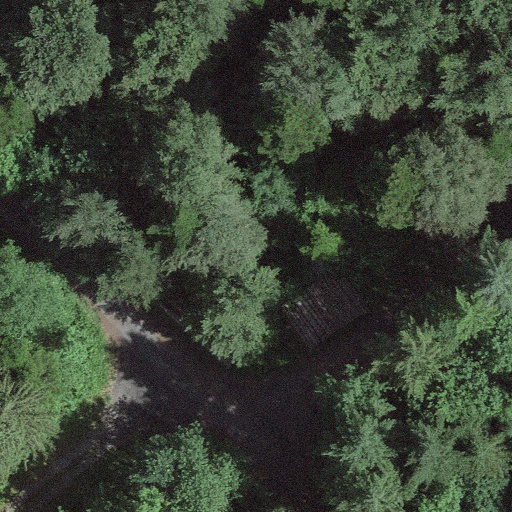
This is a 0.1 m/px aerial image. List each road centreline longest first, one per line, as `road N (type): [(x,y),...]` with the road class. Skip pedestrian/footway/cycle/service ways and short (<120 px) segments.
road 1 (track): [(295,511),(257,430),(0,201)]
road 2 (track): [(511,225),(257,430)]
